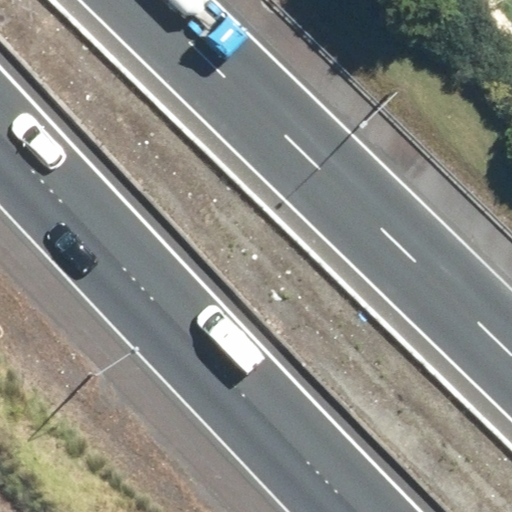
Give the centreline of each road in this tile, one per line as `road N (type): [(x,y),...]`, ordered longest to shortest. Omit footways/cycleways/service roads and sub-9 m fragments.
road 1 (motorway): [(373,511),(0,127)]
road 2 (motorway): [(150,0),(511,369)]
